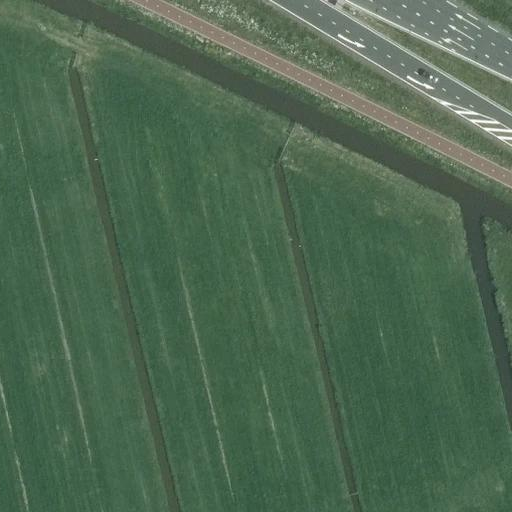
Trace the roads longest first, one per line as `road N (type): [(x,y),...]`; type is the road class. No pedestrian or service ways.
road 1 (secondary): [(302,0),(511,122)]
road 2 (secondary): [(511,57),(405,0)]
